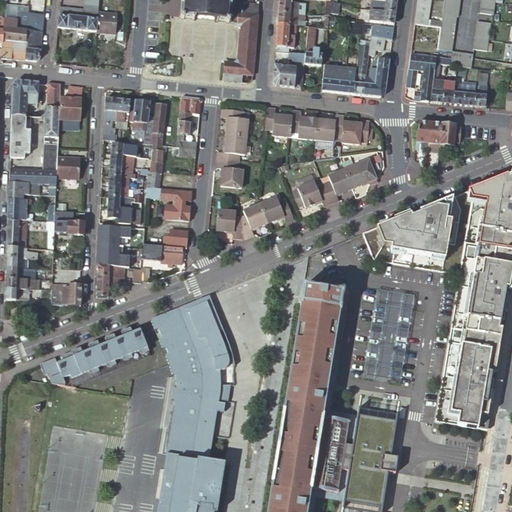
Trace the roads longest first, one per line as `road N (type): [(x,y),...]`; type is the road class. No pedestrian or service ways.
road 1 (residential): [(86,323),(98,79)]
road 2 (unclassified): [(403,196),(215,273)]
road 3 (residential): [(210,90),(196,250),(215,273)]
road 4 (unclassified): [(215,273),(86,323)]
road 5 (residential): [(511,379),(489,511)]
road 6 (residential): [(260,95),(393,109)]
